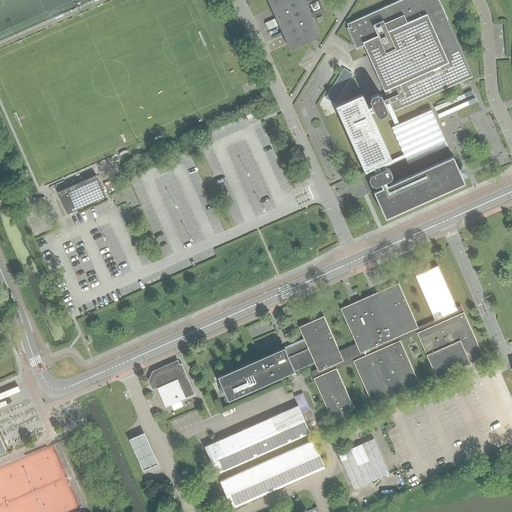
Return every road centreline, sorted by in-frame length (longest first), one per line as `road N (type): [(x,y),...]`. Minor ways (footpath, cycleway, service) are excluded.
road 1 (tertiary): [(119,364),(511,191)]
road 2 (unclassified): [(189,511),(119,364)]
road 3 (tertiary): [(69,386),(53,389),(43,380),(0,270)]
